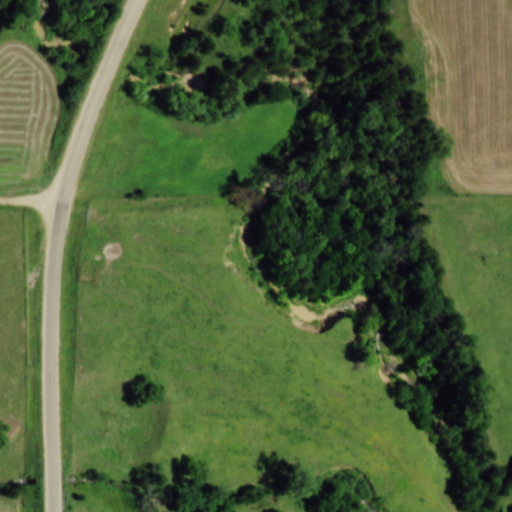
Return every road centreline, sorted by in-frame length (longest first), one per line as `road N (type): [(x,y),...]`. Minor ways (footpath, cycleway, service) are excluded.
road 1 (tertiary): [(50,511),(60,198)]
road 2 (tertiary): [(60,198),(71,146),(136,0)]
